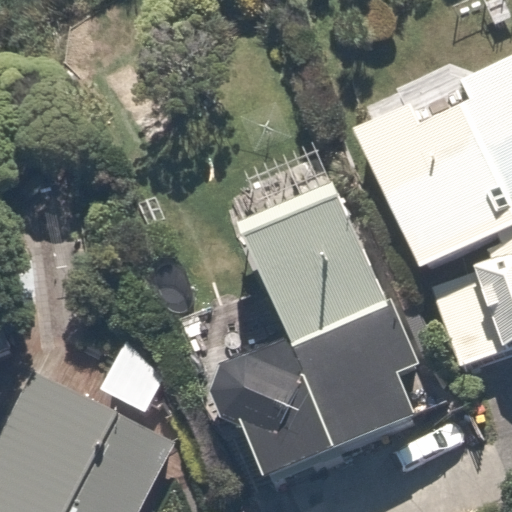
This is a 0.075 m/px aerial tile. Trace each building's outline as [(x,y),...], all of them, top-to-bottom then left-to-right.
[(511,118),(511,85),(499,61),(345,146),(412,268),(511,213),(511,163),(493,129),(511,118)] [(384,374),(412,361),(331,178),(221,228),(279,356),(230,378),(245,410),(224,419),(251,478),(401,411),(384,374)] [(464,373),(511,346),(511,255),(426,303),(464,373)] [(121,341),(92,384),(135,414),(165,370),(121,341)] [(126,511),(163,450),(31,373),(0,427),(0,511),(126,511)]
